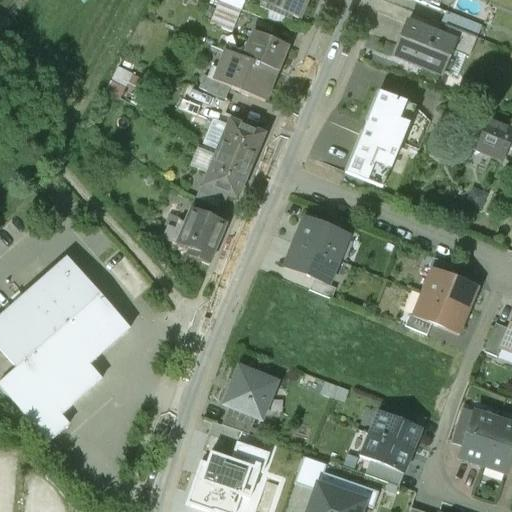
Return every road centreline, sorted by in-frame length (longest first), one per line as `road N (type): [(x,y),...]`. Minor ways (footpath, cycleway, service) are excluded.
road 1 (residential): [(152,511),(207,336),(277,172)]
road 2 (track): [(207,336),(0,87)]
road 3 (residential): [(485,511),(431,485),(432,464),(508,268)]
road 4 (residential): [(277,172),(508,268)]
road 5 (residential): [(277,172),(346,0)]
